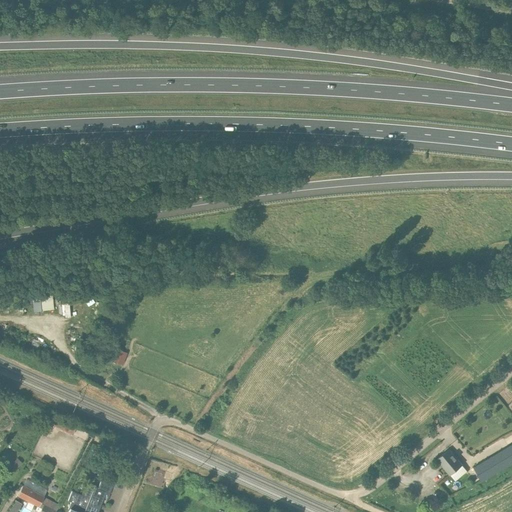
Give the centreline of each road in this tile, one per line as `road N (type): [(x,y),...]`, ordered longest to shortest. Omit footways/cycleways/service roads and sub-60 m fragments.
road 1 (motorway): [(0,237),(315,186),(511,177)]
road 2 (motorway): [(511,86),(262,51),(0,47)]
road 3 (motorway): [(511,105),(284,85),(0,91)]
road 4 (motorway): [(0,132),(267,126),(511,144)]
road 5 (unclassified): [(119,511),(162,421),(345,496),(374,485),(511,370)]
